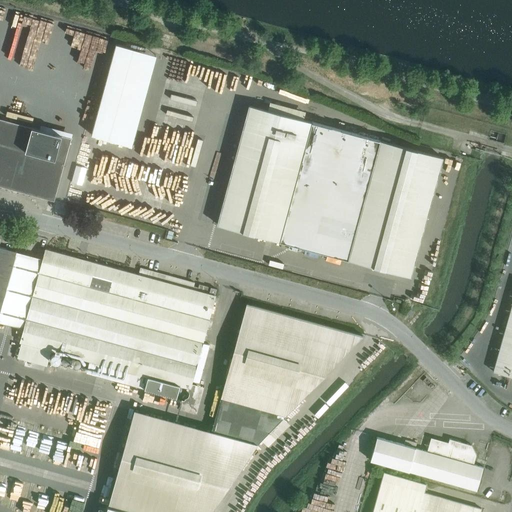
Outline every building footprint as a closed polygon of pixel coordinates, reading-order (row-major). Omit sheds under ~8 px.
[(280,242),(312,121),(251,108),(217,226),(280,242)] [(0,185),(54,200),(71,138),(0,118),(0,185)] [(348,260),(380,140),(380,139),(380,140),(312,122),(312,121),(280,242),(280,241),(348,259),(348,260)] [(380,139),(348,260),(417,279),(448,157),(380,139)] [(0,312),(16,254),(17,251),(0,246),(0,312)] [(16,254),(0,312),(0,322),(23,329),(20,341),(89,360),(86,372),(133,384),(177,397),(180,385),(187,387),(190,388),(192,382),(192,380),(210,318),(216,295),(197,290),(198,287),(194,286),(195,282),(140,267),(140,269),(138,274),(129,271),(84,259),(85,257),(78,255),(77,257),(45,249),(42,261),(16,254)] [(511,303),(493,371),(511,376),(511,303)] [(221,397),(286,415),(367,337),(251,306),(221,397)] [(410,316),(415,312),(411,308),(407,313),(410,316)] [(257,444),(286,415),(221,397),(212,431),(257,444)] [(216,511),(257,444),(212,431),(138,412),(110,511),(216,511)] [(473,464),(476,454),(471,445),(449,438),(444,456),(416,448),(377,437),(370,460),(477,490),(484,467),(473,464)] [(480,511),(482,508),(425,492),(427,484),(383,472),(372,511),(480,511)]
